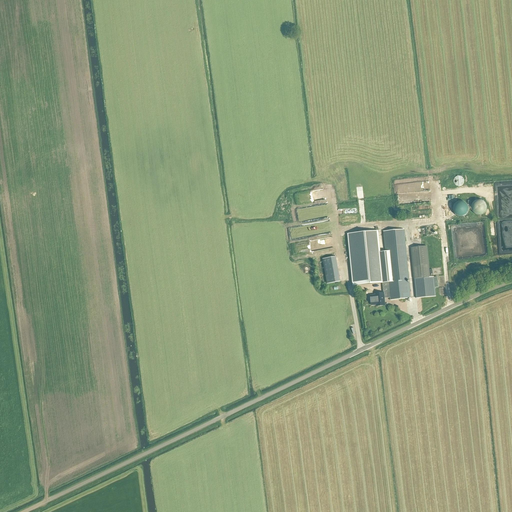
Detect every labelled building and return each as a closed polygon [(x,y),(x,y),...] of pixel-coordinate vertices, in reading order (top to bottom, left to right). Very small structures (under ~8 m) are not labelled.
[(457,176),(456,177),(455,177),(455,178),(454,179),(454,180),(454,181),(454,183),(454,184),(455,185),(456,186),(457,186),(458,187),(459,187),(461,187),(462,186),(462,185),(463,185),(464,184),(464,183),(464,181),(464,180),(464,179),(463,178),(462,177),(461,176),(459,176),(458,176),(457,176)] [(485,213),(486,212),(486,211),(487,210),(487,209),(487,208),(487,206),(487,205),(486,204),(486,203),(485,202),(484,201),(483,201),(482,200),(481,200),(479,200),(478,200),(477,200),(476,200),(475,201),(474,202),(473,203),(472,204),(472,205),(471,206),(471,207),(471,209),(472,210),(472,211),(473,212),(474,213),(474,214),(476,214),(477,215),(478,215),(479,215),(480,215),(482,215),(483,215),(484,214),(485,213)] [(468,213),(468,212),(469,211),(469,209),(469,208),(468,207),(468,206),(467,205),(467,204),(466,203),(465,202),(464,202),(462,202),(461,201),(460,201),(459,202),(458,202),(456,203),(455,204),(454,205),(453,206),(453,208),(453,209),(453,210),(453,211),(454,213),(454,214),(455,215),(456,215),(457,216),(458,217),(459,217),(461,217),(462,217),(463,217),(464,216),(465,216),(466,215),(467,214),(468,213)] [(378,231),(349,234),(354,286),(389,282),(390,292),(384,292),(384,293),(375,294),(376,300),(371,301),(371,306),(376,305),(377,307),(385,306),(384,299),(390,298),(390,300),(410,298),(404,230),(384,232),(385,251),(380,251),(378,231)] [(436,297),(434,277),(430,278),(427,247),(411,248),(414,279),(418,279),(420,298),(436,297)] [(341,281),(337,256),(324,258),(328,283),(341,281)]
